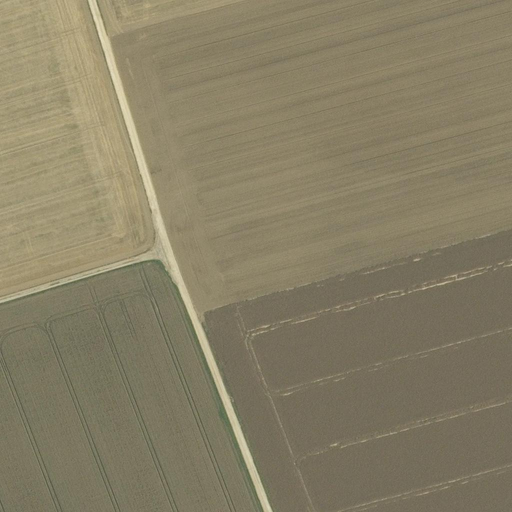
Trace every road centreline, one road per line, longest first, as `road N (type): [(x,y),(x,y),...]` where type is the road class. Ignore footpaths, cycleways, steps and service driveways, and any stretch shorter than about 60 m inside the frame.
road 1 (track): [(91,0),(165,249),(266,511)]
road 2 (track): [(0,299),(165,249)]
